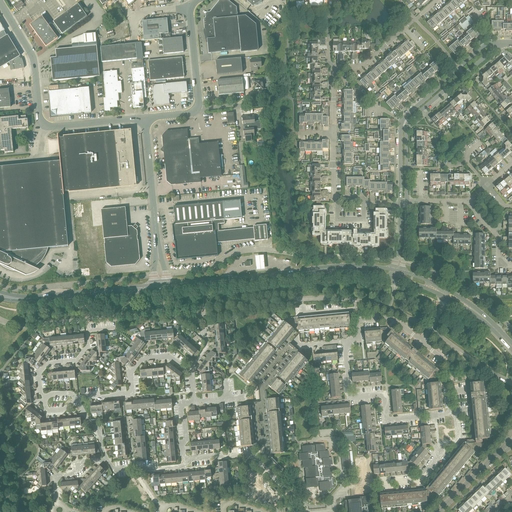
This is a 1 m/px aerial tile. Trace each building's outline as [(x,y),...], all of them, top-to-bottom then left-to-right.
[(245,15),(237,15),(236,7),(227,0),(219,0),(209,13),(208,13),(206,16),(206,17),(203,20),(205,40),(207,40),(208,54),(240,51),(241,53),(257,51),(258,49),(256,23),(245,15)] [(250,6),(244,0),(234,0),(246,10),(250,6)] [(20,1),(13,7),(16,10),(24,5),(20,1)] [(455,11),(459,7),(454,2),(452,3),(451,1),(448,3),(455,11)] [(450,15),(455,11),(448,3),(446,5),(447,7),(445,9),(450,15)] [(46,47),(57,39),(56,39),(62,34),(62,35),(87,17),(78,5),(53,23),(55,25),(49,29),(42,19),(31,26),(46,47)] [(446,18),(450,15),(445,9),(444,11),(442,9),(439,11),(446,18)] [(439,15),(437,16),(442,22),(446,18),(439,11),(437,13),(439,15)] [(437,26),(442,22),(437,16),(435,18),(433,16),(431,18),(437,26)] [(437,26),(431,18),(428,20),(430,22),(428,24),(427,23),(433,30),(437,26)] [(142,21),(143,36),(143,41),(161,39),(170,38),(169,28),(167,28),(166,19),(142,21)] [(471,30),(478,38),(480,35),(478,33),(480,32),(481,33),(475,26),(471,30)] [(478,38),(471,30),(466,33),(472,40),(471,39),(473,38),(475,40),(478,38)] [(472,40),(466,33),(462,37),(469,45),(471,43),(469,41),(471,39),(472,40)] [(83,35),(71,39),(72,44),(96,42),(95,34),(83,35)] [(22,60),(21,59),(20,59),(19,57),(20,56),(7,35),(0,39),(0,68),(9,63),(10,64),(9,65),(10,71),(24,68),(23,67),(23,65),(23,64),(23,63),(22,61),(22,60)] [(458,41),(464,48),(464,47),(463,47),(465,45),(466,47),(469,45),(462,37),(458,41)] [(182,38),(162,39),(163,54),(183,52),(182,38)] [(308,45),(308,50),(316,50),(316,48),(318,48),(318,45),(320,45),(321,46),(326,46),(326,40),(319,40),(319,43),(310,43),(310,45),(308,45)] [(362,42),(362,48),(364,48),(364,50),(367,50),(367,52),(372,52),(372,50),(376,50),(376,45),(371,45),(369,45),(369,42),(367,42),(367,40),(362,40),(362,42)] [(403,45),(409,52),(413,48),(407,40),(404,42),(405,43),(405,44),(406,44),(404,46),(403,45)] [(453,45),(460,52),(463,50),(461,48),(463,47),(463,48),(464,48),(458,41),(455,43),(453,45)] [(135,44),(100,47),(101,62),(137,59),(135,44)] [(398,48),(404,55),(409,52),(403,45),(404,46),(402,47),(401,47),(402,46),(401,46),(400,45),(398,48)] [(460,52),(453,45),(449,48),(455,55),(454,54),(456,52),(458,54),(460,52)] [(96,46),(85,47),(55,50),(56,58),(50,58),(50,62),(52,62),(53,77),(52,78),(52,81),(99,77),(96,46)] [(394,52),(400,59),(404,55),(398,48),(395,50),(396,51),(397,52),(395,53),(395,52),(394,52)] [(389,55),(396,63),(400,59),(394,52),(395,53),(393,55),(393,54),(392,54),(392,53),(389,55)] [(386,60),(392,66),(396,63),(389,55),(387,57),(388,58),(387,58),(388,58),(388,59),(387,60),(386,60)] [(503,59),(499,62),(504,68),(506,67),(507,68),(511,65),(509,63),(511,60),(508,55),(505,58),(505,57),(504,58),(505,59),(504,60),(503,59)] [(150,81),(165,80),(184,78),(183,69),(182,58),(163,59),(148,61),(150,81)] [(215,61),(216,75),(237,73),(235,59),(215,61)] [(260,59),(250,60),(250,68),(261,67),(260,59)] [(381,62),(387,70),(392,66),(386,60),(386,61),(385,62),(384,61),(383,60),(381,62)] [(377,67),(383,74),(387,70),(381,62),(378,64),(379,65),(379,66),(380,66),(378,68),(377,67)] [(430,66),(435,72),(436,70),(438,72),(441,70),(434,62),(430,66)] [(504,68),(499,62),(495,66),(496,67),(495,68),(492,65),(500,75),(504,71),(502,70),(504,68)] [(133,84),(131,85),(133,109),(143,108),(142,97),(146,97),(146,98),(143,63),(131,65),(133,84)] [(490,70),(497,78),(500,75),(492,65),(490,67),(492,68),(490,70)] [(430,66),(425,70),(432,77),(434,75),(433,73),(435,72),(430,66)] [(372,70),(379,77),(383,74),(377,67),(378,68),(376,70),(375,69),(376,69),(375,68),(375,69),(374,68),(372,70)] [(368,74),(374,81),(379,77),(372,70),(370,72),(370,73),(371,73),(371,74),(369,75),(369,74),(368,74)] [(429,80),(432,77),(425,70),(421,73),(426,79),(428,78),(429,80)] [(480,80),(488,80),(488,78),(493,74),(496,78),(497,78),(490,70),(481,78),(480,80)] [(118,97),(118,93),(122,93),(121,82),(117,82),(116,71),(103,72),(105,98),(103,98),(104,111),(110,111),(110,108),(117,107),(116,99),(117,99),(117,98),(118,98),(118,97)] [(421,73),(417,77),(423,85),(426,83),(424,81),(426,79),(421,73)] [(374,81),(368,74),(368,75),(369,75),(367,77),(367,76),(366,75),(363,77),(370,85),(374,81)] [(370,85),(363,77),(361,79),(362,80),(361,80),(362,81),(362,80),(362,81),(361,83),(360,82),(365,88),(370,85)] [(412,81),(417,87),(419,85),(421,87),(423,85),(417,77),(412,81)] [(217,88),(218,88),(218,91),(217,91),(218,91),(218,95),(243,93),(242,78),(217,80),(218,88),(217,88)] [(254,80),(251,80),(252,86),(254,85),(254,91),(263,90),(262,81),(254,82),(254,80)] [(480,80),(480,82),(488,91),(496,84),(492,88),(488,82),(488,80),(480,80)] [(412,81),(408,85),(415,92),(417,90),(415,88),(417,87),(412,81)] [(169,104),(168,94),(187,92),(186,82),(152,86),(154,105),(169,104)] [(496,84),(488,91),(490,93),(488,95),(490,96),(499,88),(496,84)] [(66,115),(78,114),(80,114),(81,115),(82,115),(82,114),(91,113),(88,88),(76,89),(63,90),(58,91),(58,85),(48,86),(48,92),(49,95),(51,115),(52,116),(66,115)] [(408,85),(403,88),(409,95),(409,94),(410,93),(411,93),(411,94),(411,93),(412,95),(415,92),(408,85)] [(409,95),(403,88),(399,92),(406,100),(408,98),(407,97),(408,97),(407,96),(408,94),(409,95)] [(499,88),(490,96),(493,94),(494,95),(493,96),(496,100),(502,95),(501,93),(502,92),(499,88)] [(8,89),(0,90),(0,108),(10,107),(8,89)] [(399,92),(395,96),(401,102),(400,101),(402,100),(402,101),(403,102),(406,100),(399,92)] [(462,100),(464,100),(465,93),(463,93),(454,101),(452,99),(457,105),(462,100)] [(466,101),(471,106),(475,103),(467,93),(465,93),(464,100),(466,101)] [(502,95),(496,100),(499,104),(501,103),(502,104),(499,107),(509,99),(508,98),(505,95),(504,97),(502,95)] [(395,96),(391,99),(397,107),(400,105),(399,104),(398,103),(400,102),(400,103),(401,102),(395,96)] [(504,109),(511,103),(511,102),(511,99),(510,96),(508,98),(509,99),(499,107),(500,109),(502,107),(504,109)] [(395,109),(397,107),(391,99),(386,103),(392,110),(391,109),(393,107),(393,108),(394,108),(395,109)] [(452,102),(450,104),(457,112),(460,109),(457,105),(452,99),(451,100),(452,102)] [(471,106),(467,109),(470,113),(480,105),(478,103),(476,105),(475,103),(471,106)] [(451,116),(457,112),(450,104),(451,105),(450,107),(448,106),(445,109),(451,116)] [(480,105),(470,113),(473,117),(475,115),(477,117),(482,112),(479,108),(478,109),(477,107),(480,105)] [(439,113),(446,121),(451,116),(445,109),(441,112),(442,113),(440,115),(439,113)] [(479,124),(489,116),(489,115),(486,118),(484,117),(486,115),(482,112),(477,117),(478,118),(476,120),(479,124)] [(250,126),(260,125),(260,119),(254,120),(253,116),(253,113),(246,114),(246,117),(242,117),(242,124),(250,123),(250,126)] [(446,121),(439,113),(437,115),(436,113),(434,115),(442,124),(446,121)] [(438,127),(442,124),(434,115),(432,116),(434,118),(432,120),(438,127)] [(0,147),(0,151),(4,151),(4,153),(13,153),(11,130),(20,129),(21,130),(22,130),(23,130),(25,130),(26,129),(26,128),(28,128),(27,126),(28,126),(29,125),(29,124),(29,123),(29,122),(29,121),(28,120),(27,119),(26,118),(25,118),(25,116),(19,117),(19,119),(18,120),(18,117),(0,118),(0,147)] [(490,117),(489,116),(479,124),(483,128),(490,121),(489,119),(490,117)] [(488,134),(498,126),(496,124),(495,126),(493,124),(485,130),(488,134)] [(244,137),(245,137),(245,142),(251,141),(251,136),(254,136),(253,130),(261,129),(260,125),(250,126),(250,129),(243,130),(244,137)] [(493,136),(495,138),(501,133),(497,129),(496,130),(495,129),(498,126),(488,134),(491,138),(493,136)] [(58,138),(58,137),(57,135),(59,154),(59,161),(63,196),(63,192),(68,192),(68,193),(136,186),(130,130),(63,136),(63,138),(58,138)] [(494,141),(498,145),(505,138),(504,139),(503,138),(504,137),(501,133),(495,138),(496,140),(494,141)] [(511,146),(505,138),(498,145),(502,142),(506,147),(506,149),(511,149),(511,146)] [(511,149),(506,149),(506,151),(501,155),(498,153),(497,151),(504,159),(511,151),(511,149)] [(495,156),(493,158),(498,164),(502,161),(501,159),(502,158),(504,159),(497,151),(493,155),(495,156)] [(486,161),(493,168),(492,167),(493,166),(494,167),(498,164),(493,158),(491,159),(490,158),(486,161)] [(0,264),(1,265),(2,266),(3,267),(4,268),(6,268),(7,269),(9,270),(10,270),(12,271),(13,271),(14,271),(26,276),(27,276),(29,275),(30,275),(32,274),(33,274),(35,273),(36,272),(38,271),(39,270),(33,268),(34,267),(35,266),(37,265),(38,264),(39,263),(40,262),(41,261),(42,260),(43,259),(44,258),(44,256),(45,255),(46,254),(46,252),(45,252),(45,249),(68,246),(63,196),(59,161),(0,167),(0,264)] [(486,161),(483,164),(491,173),(492,172),(491,170),(493,168),(486,161)] [(491,173),(483,164),(479,167),(485,175),(488,173),(489,175),(491,173)] [(248,188),(248,183),(245,184),(243,166),(239,166),(241,189),(248,188)] [(510,189),(504,181),(502,183),(500,181),(498,183),(507,192),(510,189)] [(507,192),(498,183),(497,184),(499,186),(496,188),(503,195),(507,192)] [(240,200),(222,202),(173,207),(175,224),(172,225),(174,242),(175,242),(177,259),(216,255),(215,243),(214,232),(218,231),(218,224),(224,224),(224,220),(241,218),(240,200)] [(313,209),(312,209),(312,210),(312,212),(313,212),(313,215),(314,215),(314,218),(313,218),(313,226),(312,226),(312,232),(313,232),(313,236),(321,236),(321,233),(324,233),(324,226),(324,215),(326,215),(326,211),(324,211),(324,210),(324,207),(313,207),(313,209)] [(431,207),(421,207),(421,210),(421,224),(430,225),(430,219),(431,219),(431,210),(431,207)] [(111,235),(111,229),(127,227),(125,208),(100,210),(102,225),(102,230),(106,268),(130,265),(129,249),(131,249),(130,245),(128,245),(127,233),(111,235)] [(376,224),(376,235),(379,235),(379,239),(387,239),(387,234),(388,234),(388,228),(387,228),(387,221),(386,217),(387,217),(387,213),(386,213),(386,210),(387,210),(387,209),(376,209),(376,210),(376,214),(374,214),(374,217),(376,217),(376,224)] [(503,221),(503,225),(511,225),(511,213),(510,214),(510,216),(509,217),(509,221),(508,221),(503,221)] [(254,240),(254,241),(267,240),(266,225),(253,226),(253,227),(254,240)] [(511,225),(503,225),(503,229),(508,229),(509,230),(509,233),(511,233),(511,225)] [(253,227),(218,231),(214,232),(215,243),(254,240),(253,227)] [(428,238),(436,238),(437,232),(437,228),(425,228),(425,229),(419,229),(419,238),(428,238)] [(350,233),(324,233),(321,233),(321,236),(321,244),(325,244),(325,243),(328,243),(328,245),(329,245),(329,243),(332,243),(332,244),(339,244),(339,243),(343,243),(343,244),(346,244),(346,243),(350,243),(350,247),(350,246),(354,246),(354,247),(358,247),(358,246),(361,246),(361,247),(368,247),(368,246),(372,246),(372,247),(375,247),(379,247),(379,239),(379,235),(376,235),(369,235),(357,235),(357,231),(354,231),(354,235),(350,235),(350,233)] [(475,240),(475,252),(485,252),(485,234),(476,234),(476,240),(475,240)] [(453,245),(462,245),(471,245),(471,236),(465,236),(465,235),(454,235),(454,241),(453,241),(453,245)] [(485,252),(475,252),(475,269),(483,269),(483,263),(485,263),(485,252)] [(263,256),(255,256),(255,259),(255,261),(250,262),(250,266),(256,266),(256,269),(256,270),(264,270),(264,268),(263,258),(263,256)] [(491,273),(482,273),(479,273),(479,274),(473,274),(473,283),(490,283),(490,277),(491,277),(491,273)] [(350,328),(349,321),(348,315),(298,320),(297,318),(294,318),(294,325),(298,324),(298,333),(350,328)] [(298,334),(298,333),(298,324),(294,325),(294,318),(288,319),(287,319),(284,323),(292,329),(292,330),(298,334)] [(284,323),(282,321),(266,341),(267,342),(266,344),(264,343),(238,375),(248,383),(274,352),(275,353),(278,350),(276,349),(292,330),(292,329),(284,323)] [(214,331),(223,330),(222,324),(225,324),(224,322),(221,322),(213,323),(214,325),(214,328),(211,329),(210,330),(210,332),(214,331)] [(387,328),(387,326),(386,324),(380,325),(380,330),(381,330),(382,343),(382,345),(384,345),(404,362),(406,360),(409,363),(408,365),(428,381),(427,382),(428,383),(428,384),(439,383),(440,383),(440,379),(441,379),(440,373),(439,372),(440,371),(437,369),(436,370),(417,355),(418,353),(414,350),(413,351),(395,337),(393,335),(395,334),(387,328)] [(174,339),(176,335),(178,327),(176,326),(175,327),(174,329),(172,329),(172,330),(167,331),(168,339),(173,339),(174,339)] [(141,338),(144,342),(144,341),(145,342),(150,341),(149,332),(150,332),(149,329),(143,330),(143,331),(140,331),(140,333),(138,333),(141,338)] [(366,345),(382,343),(381,330),(380,330),(364,332),(364,330),(364,336),(365,335),(366,343),(366,345)] [(178,337),(176,335),(174,339),(175,340),(174,342),(178,346),(184,339),(179,335),(178,337)] [(134,344),(141,349),(145,345),(143,343),(144,342),(141,338),(139,340),(135,337),(132,342),(134,344)] [(48,347),(49,348),(50,347),(56,347),(55,338),(49,338),(49,344),(47,344),(48,347)] [(41,343),(37,348),(46,355),(50,350),(48,349),(49,348),(48,347),(47,344),(43,339),(41,343)] [(178,346),(182,350),(188,343),(184,339),(178,346)] [(193,347),(188,343),(182,350),(187,353),(193,347)] [(134,344),(131,349),(138,354),(141,349),(134,344)] [(194,346),(193,347),(187,353),(191,357),(198,349),(194,346)] [(46,355),(37,348),(34,353),(36,354),(43,360),(46,355)] [(134,359),(138,354),(131,349),(127,353),(134,359)] [(128,361),(130,363),(131,363),(134,359),(127,353),(124,358),(128,361)] [(308,362),(297,353),(278,377),(276,376),(274,378),(276,380),(269,387),(279,396),(286,388),(285,386),(286,384),(288,386),(308,362)] [(43,360),(36,354),(33,359),(36,362),(37,363),(39,364),(43,360)] [(119,369),(119,363),(116,363),(114,363),(108,370),(112,372),(112,373),(115,369),(119,369)] [(25,364),(23,364),(17,371),(20,373),(23,370),(28,370),(27,364),(25,364)] [(170,371),(173,367),(168,364),(166,367),(165,367),(166,371),(163,371),(164,376),(166,376),(170,375),(170,371)] [(165,367),(166,367),(164,365),(163,367),(157,368),(158,377),(163,376),(164,376),(163,371),(166,371),(165,367)] [(204,368),(201,365),(197,370),(200,372),(201,373),(204,372),(205,375),(209,375),(209,373),(209,368),(204,368)] [(122,368),(119,369),(115,369),(112,373),(112,372),(109,375),(112,378),(115,375),(120,374),(119,372),(124,371),(124,370),(122,368)] [(20,373),(18,376),(21,379),(24,376),(28,375),(28,373),(28,370),(23,370),(20,373)] [(339,379),(338,371),(335,372),(335,374),(330,375),(330,380),(339,379)] [(52,381),(58,380),(57,372),(51,372),(51,373),(47,374),(48,382),(52,381)] [(201,373),(200,372),(199,374),(201,375),(201,381),(210,381),(210,377),(209,375),(205,375),(204,372),(201,373)] [(121,374),(120,374),(115,375),(112,378),(109,381),(113,384),(116,381),(120,380),(120,377),(123,377),(124,375),(124,374),(121,374)] [(21,379),(18,382),(21,385),(22,385),(24,382),(29,381),(28,375),(24,376),(21,379)] [(121,386),(121,383),(120,380),(116,381),(113,384),(110,387),(114,390),(117,387),(121,386)] [(22,385),(21,385),(19,388),(22,390),(22,391),(25,387),(29,387),(29,381),(24,382),(22,385)] [(472,399),(474,399),(478,439),(476,439),(476,443),(483,442),(482,439),(491,439),(487,397),(485,398),(484,393),(487,393),(486,382),(472,384),(473,394),(471,394),(472,399)] [(442,409),(439,383),(428,384),(431,410),(442,409)] [(25,393),(30,393),(29,387),(25,387),(22,391),(22,390),(19,393),(22,396),(23,396),(25,393)] [(340,390),(331,391),(332,398),(341,397),(340,392),(344,392),(344,390),(340,390)] [(20,399),(23,402),(26,399),(31,398),(30,393),(25,393),(23,396),(22,396),(20,399)] [(31,404),(31,398),(26,399),(23,402),(20,405),(24,408),(27,405),(31,404)] [(272,454),(285,453),(281,412),(279,412),(278,410),(281,410),(279,399),(267,400),(267,401),(266,401),(267,410),(266,411),(266,414),(268,414),(272,454)] [(251,417),(249,417),(248,407),(235,408),(236,419),(238,419),(238,421),(236,421),(239,447),(252,446),(249,421),(251,420),(251,417)] [(327,415),(327,407),(319,407),(319,411),(322,411),(322,416),(327,415)] [(216,410),(216,408),(211,409),(210,409),(211,417),(217,417),(216,414),(219,414),(218,410),(216,410)] [(40,416),(41,414),(38,413),(38,414),(35,418),(35,422),(35,425),(35,426),(40,425),(40,423),(40,421),(43,421),(43,420),(43,419),(42,418),(42,417),(40,416)] [(115,446),(117,446),(124,445),(123,440),(127,440),(127,438),(123,438),(123,439),(114,440),(115,446)] [(431,438),(422,439),(423,446),(426,447),(426,445),(431,444),(431,438)] [(464,444),(465,445),(465,444),(474,451),(474,452),(482,458),(484,455),(482,454),(484,452),(483,442),(476,443),(476,439),(467,440),(464,444)] [(196,451),(196,443),(190,443),(191,452),(196,451),(196,455),(198,455),(197,451),(196,451)] [(329,458),(328,452),(328,451),(325,451),(325,444),(316,445),(316,446),(312,447),(312,446),(303,447),(303,451),(304,451),(304,453),(300,454),(300,461),(303,461),(304,468),(308,468),(309,477),(310,477),(311,479),(306,479),(307,488),(317,487),(317,485),(320,485),(320,491),(330,490),(330,482),(328,482),(328,476),(331,476),(330,465),(332,465),(332,458),(329,458)] [(380,444),(376,444),(367,445),(368,452),(377,451),(376,446),(380,446),(380,444)] [(427,490),(427,491),(428,504),(428,505),(431,505),(437,497),(442,501),(445,498),(443,497),(442,498),(438,495),(474,452),(474,451),(465,444),(465,445),(453,460),(430,488),(429,486),(426,489),(427,490)] [(64,460),(67,455),(69,455),(69,451),(61,446),(59,449),(60,450),(57,455),(64,460)] [(426,447),(423,446),(418,452),(425,458),(425,457),(428,453),(424,450),(426,447)] [(127,459),(126,451),(126,450),(118,451),(118,457),(124,457),(124,459),(127,459)] [(425,458),(418,452),(414,457),(421,462),(424,458),(427,461),(428,459),(425,457),(425,458)] [(350,470),(348,454),(341,455),(343,468),(343,471),(350,470)] [(57,455),(53,459),(60,465),(64,460),(57,455)] [(175,457),(178,457),(178,455),(175,455),(166,456),(167,463),(175,462),(175,457)] [(417,467),(421,462),(414,457),(410,462),(411,465),(413,463),(417,467)] [(55,468),(57,469),(60,465),(53,459),(50,464),(53,467),(55,468)] [(410,462),(402,463),(403,472),(404,471),(409,471),(408,466),(411,465),(410,462)] [(50,471),(53,467),(50,464),(42,465),(40,463),(39,465),(39,469),(44,469),(45,469),(46,469),(47,469),(49,471),(50,471)] [(105,472),(103,470),(105,467),(101,464),(95,471),(101,476),(105,472)] [(500,471),(507,479),(511,475),(509,472),(510,470),(508,468),(504,471),(504,470),(503,470),(503,469),(500,471)] [(39,470),(36,473),(32,474),(32,476),(34,476),(37,478),(38,478),(41,475),(45,475),(45,469),(44,469),(39,469),(39,470)] [(191,470),(192,473),(193,473),(194,482),(199,481),(199,472),(197,473),(194,473),(193,469),(191,470)] [(205,479),(204,472),(199,472),(199,469),(197,469),(197,473),(199,472),(199,481),(205,481),(205,479)] [(95,471),(91,475),(97,481),(101,476),(95,471)] [(503,483),(507,479),(500,471),(498,474),(499,475),(500,475),(498,477),(503,483)] [(45,478),(47,477),(46,474),(45,475),(41,475),(38,478),(37,478),(35,481),(38,484),(41,481),(46,480),(45,478)] [(153,484),(159,483),(158,476),(159,476),(159,474),(150,475),(150,478),(153,478),(153,484)] [(93,485),(97,481),(91,475),(87,479),(93,485)] [(499,487),(503,483),(498,477),(496,479),(495,478),(496,478),(495,478),(494,477),(492,479),(499,487)] [(93,485),(87,479),(85,481),(84,480),(82,482),(83,483),(90,489),(93,485)] [(499,487),(492,479),(490,482),(491,483),(490,483),(491,483),(490,485),(495,491),(499,487)] [(46,486),(46,480),(41,481),(38,484),(35,487),(39,490),(42,487),(46,486)] [(78,486),(78,483),(77,482),(74,482),(74,481),(71,481),(72,482),(72,487),(75,490),(78,493),(80,495),(83,491),(79,488),(79,487),(78,486)] [(66,487),(66,483),(63,483),(63,482),(60,482),(60,488),(67,494),(69,491),(70,490),(66,487)] [(72,487),(72,482),(66,483),(66,487),(70,490),(69,491),(72,493),(75,490),(72,487)] [(90,489),(83,483),(79,487),(79,488),(83,491),(86,493),(90,489)] [(491,495),(495,491),(490,485),(488,487),(487,486),(486,485),(484,487),(489,493),(491,495)] [(485,497),(489,493),(484,487),(482,489),(481,488),(482,488),(481,488),(480,487),(478,489),(485,497)] [(477,493),(476,495),(481,501),(485,497),(478,489),(476,492),(477,493),(476,493),(477,493)] [(428,504),(427,491),(380,496),(382,509),(428,505),(428,504)] [(477,505),(481,501),(476,495),(474,497),(473,496),(472,495),(470,497),(477,505)] [(370,511),(369,497),(358,498),(358,500),(345,501),(346,511),(350,511),(349,511),(370,511)] [(473,509),(477,505),(470,497),(467,500),(468,501),(469,501),(467,503),(473,509)] [(468,511),(469,511),(473,509),(467,503),(466,505),(465,504),(464,503),(461,505),(468,511)]
